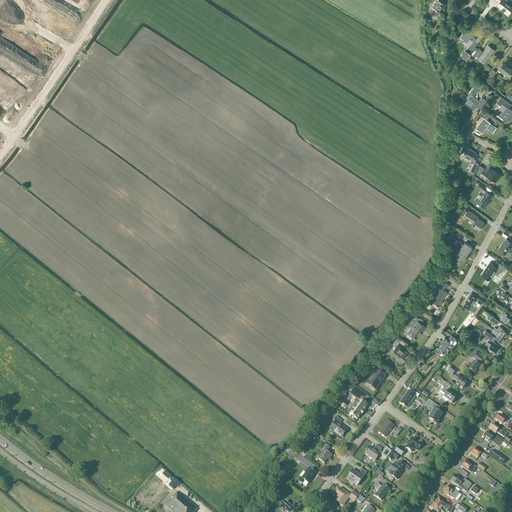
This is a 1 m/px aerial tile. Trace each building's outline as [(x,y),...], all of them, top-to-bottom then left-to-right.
[(508,14),(511,8),(511,5),(509,4),(510,3),(506,0),(496,0),(499,2),(496,5),(508,14)] [(438,2),(435,1),(431,7),(433,8),(429,14),(434,16),(437,11),(438,12),(443,3),(438,1),(438,2)] [(475,38),(466,31),(464,34),(463,33),(460,37),(466,42),(463,45),(467,48),(475,38)] [(494,50),(488,45),(478,57),(484,62),(494,50)] [(465,60),(469,55),(465,51),(460,56),(465,60)] [(502,63),(498,69),(506,76),(506,75),(509,77),(511,73),(511,70),(509,68),(508,68),(502,63)] [(485,78),(488,81),(491,77),(496,71),(492,69),(485,78)] [(480,87),(476,83),(462,102),(474,110),(476,106),(481,110),(487,101),(481,97),(479,101),(473,96),(480,87)] [(511,110),(508,108),(510,104),(500,97),(500,96),(498,95),(496,97),(499,99),(496,103),(501,106),(495,114),(508,123),(511,116),(511,110)] [(481,110),(478,115),(480,117),(481,116),(483,118),(475,128),(482,133),(486,128),(493,132),(496,127),(489,123),(490,122),(486,120),(489,116),(481,110)] [(463,145),(460,152),(463,154),(462,155),(471,160),(470,162),(473,164),(469,171),(474,173),(477,166),(478,164),(474,161),(477,155),(474,153),(475,152),(466,147),(463,145)] [(484,168),(480,165),(476,173),(479,175),(484,168)] [(495,182),(500,175),(489,168),(484,174),(495,182)] [(486,204),(492,195),(485,191),(479,199),(476,197),(474,201),(477,203),(484,208),(486,204)] [(479,230),(484,222),(477,218),(478,217),(468,210),(462,217),(465,219),(466,217),(473,222),(471,225),(472,225),(472,226),(475,228),(476,227),(479,230)] [(498,248),(505,253),(511,245),(511,238),(510,237),(508,240),(506,239),(502,244),(502,243),(498,248)] [(455,256),(463,261),(466,258),(465,257),(472,247),(467,244),(465,246),(458,241),(456,239),(453,243),(456,245),(455,246),(459,249),(455,256)] [(490,263),(482,275),(489,280),(494,273),(497,275),(501,270),(490,262),(489,262),(490,263)] [(442,301),(441,300),(447,293),(443,289),(445,287),(446,288),(449,285),(440,279),(434,288),(438,291),(435,296),(432,294),(429,298),(430,299),(432,300),(431,301),(438,307),(442,301)] [(508,290),(504,287),(505,284),(503,282),(499,287),(506,292),(508,290)] [(463,306),(468,310),(472,304),(477,298),(471,293),(465,301),(465,302),(463,306)] [(504,309),(498,305),(495,308),(501,313),(504,309)] [(502,315),(499,319),(500,319),(501,320),(506,323),(510,325),(510,324),(511,325),(511,318),(510,317),(507,314),(505,313),(503,316),(502,315)] [(411,327),(407,332),(416,339),(425,326),(422,324),(424,321),(419,318),(414,315),(409,322),(414,325),(412,327),(411,327)] [(499,321),(492,316),(489,319),(496,325),(499,321)] [(493,329),(505,338),(509,333),(499,326),(497,329),(495,327),(493,329)] [(502,343),(505,338),(493,329),(491,332),(496,335),(494,337),(502,343)] [(489,338),(492,335),(485,330),(483,333),(489,338)] [(443,341),(437,350),(441,352),(442,351),(445,353),(451,344),(454,346),(456,343),(458,340),(452,335),(450,338),(448,340),(444,338),(442,341),(443,341)] [(397,345),(400,340),(396,336),(387,348),(392,352),(391,353),(396,357),(395,359),(399,362),(407,352),(397,345)] [(491,353),(493,354),(497,348),(490,343),(490,344),(487,342),(486,344),(488,346),(486,349),(491,352),(491,353)] [(468,370),(474,374),(479,366),(477,365),(479,363),(480,364),(483,360),(476,354),(473,359),(476,361),(474,362),(468,370)] [(456,371),(453,369),(451,367),(447,372),(452,376),(456,371)] [(376,390),(384,378),(378,373),(369,385),(376,390)] [(462,389),(466,384),(456,376),(453,380),(457,383),(456,385),(462,389)] [(448,392),(451,387),(441,380),(438,384),(443,388),(441,392),(445,396),(443,398),(452,404),(456,398),(448,392)] [(361,400),(365,395),(354,388),(349,395),(353,397),(354,395),(361,400)] [(412,394),(408,391),(399,403),(407,408),(415,396),(417,398),(419,395),(413,391),(412,394)] [(433,410),(432,412),(430,411),(428,414),(430,417),(428,419),(436,425),(439,421),(438,421),(442,415),(437,411),(440,408),(428,400),(423,407),(429,411),(430,408),(433,410)] [(353,410),(350,415),(357,420),(361,415),(362,415),(364,412),(363,412),(367,406),(359,401),(356,406),(354,405),(351,408),(353,410)] [(506,419),(502,417),(499,415),(495,420),(502,425),(503,423),(507,425),(506,429),(510,430),(511,428),(509,427),(511,423),(509,423),(505,420),(506,419)] [(345,433),(347,430),(339,425),(342,421),(335,417),(333,420),(335,422),(329,430),(333,432),(341,437),(344,433),(345,433)] [(385,438),(393,426),(387,421),(378,433),(385,438)] [(499,429),(494,425),(493,426),(491,425),(489,429),(492,431),(492,432),(495,434),(496,433),(504,438),(508,433),(503,430),(502,432),(499,430),(499,429)] [(487,432),(483,437),(490,442),(491,441),(494,443),(498,446),(501,442),(494,437),(487,432)] [(418,443),(412,439),(408,444),(409,445),(406,449),(411,453),(414,449),(417,451),(421,446),(421,445),(422,444),(422,443),(420,442),(419,442),(418,443)] [(324,450),(317,459),(324,464),(328,458),(329,460),(332,456),(327,452),(330,448),(325,445),(322,449),(324,450)] [(373,450),(369,447),(364,454),(375,461),(381,452),(380,451),(381,449),(376,445),(374,448),(375,449),(373,450)] [(405,452),(398,446),(394,451),(401,456),(405,452)] [(386,460),(391,452),(386,449),(381,456),(386,460)] [(474,449),(471,454),(478,459),(480,456),(485,460),(487,457),(481,453),(474,449)] [(499,463),(502,458),(492,451),(489,456),(499,463)] [(396,460),(399,456),(392,452),(388,458),(391,461),(393,458),(396,460)] [(392,464),(389,470),(392,472),(390,475),(396,480),(404,469),(402,468),(404,465),(399,461),(398,463),(397,462),(396,463),(395,462),(393,465),(392,464)] [(465,462),(461,467),(468,471),(470,472),(473,468),(465,462)] [(486,468),(480,463),(477,467),(483,472),(486,468)] [(311,480),(315,473),(309,468),(301,478),(298,482),(302,484),(306,487),(308,484),(311,480)] [(359,474),(353,470),(346,479),(357,486),(367,473),(362,470),(359,474)] [(479,490),(467,482),(464,480),(463,481),(455,475),(450,482),(459,488),(461,484),(476,494),(479,490)] [(169,485),(173,490),(179,483),(174,479),(169,485)] [(374,496),(381,501),(389,490),(383,485),(381,487),(379,486),(380,485),(377,483),(373,488),(378,491),(374,496)] [(453,491),(447,486),(443,492),(450,497),(455,500),(459,494),(453,490),(453,491)] [(274,493),(279,497),(284,491),(279,487),(274,493)] [(339,499),(337,502),(343,507),(350,498),(354,501),(358,496),(353,493),(350,496),(345,493),(339,489),(335,495),(339,499)] [(177,492),(165,506),(171,511),(194,511),(197,510),(177,492)] [(359,496),(356,501),(361,504),(362,502),(363,502),(365,500),(359,496)] [(448,505),(438,499),(435,503),(444,510),(448,505)] [(292,504),(290,507),(285,502),(280,508),(284,511),(291,511),(290,511),(293,508),(292,508),(294,506),(292,504)] [(435,503),(431,508),(436,511),(439,511),(440,511),(441,511),(446,511),(444,511),(444,510),(435,503)]
